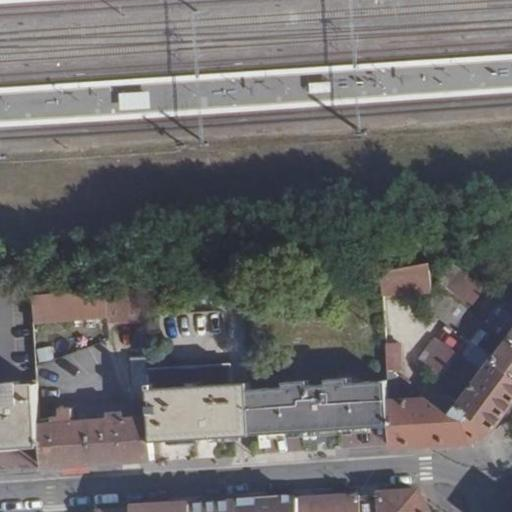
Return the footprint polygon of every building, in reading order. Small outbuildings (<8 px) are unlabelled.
[(511,248),(489,253),(511,269),(511,248)] [(432,285),(431,263),(381,273),(383,297),(433,294),(432,285)] [(454,283),(474,306),(491,291),(470,268),(454,283)] [(470,312),(432,285),(433,294),(434,314),(457,331),(467,317),(470,312)] [(144,289),(106,291),(108,319),(108,324),(147,322),(144,289)] [(106,291),(34,296),(35,323),(85,320),(95,320),(108,319),(106,291)] [(457,331),(479,348),(489,334),(467,317),(457,331)] [(440,375),(458,353),(438,337),(421,361),(440,375)] [(386,343),(388,368),(402,366),(401,342),(386,343)] [(511,371),(511,342),(498,361),(511,371)] [(501,426),(511,411),(511,371),(498,361),(479,348),(469,361),(486,373),(462,405),(496,430),(501,426)] [(446,392),(469,361),(458,353),(440,375),(434,384),(446,392)] [(44,470),(156,462),(154,444),(150,376),(149,359),(133,360),(137,423),(123,424),(121,418),(111,418),(112,425),(76,427),(75,415),(61,415),(61,422),(62,429),(42,429),(43,447),(44,470)] [(475,444),(496,430),(462,405),(454,416),(428,398),(411,397),(410,383),(388,368),(389,384),(392,430),(394,448),(475,444)] [(154,444),(253,438),(250,393),(250,386),(233,387),(232,371),(150,376),(154,444)] [(0,449),(43,447),(42,429),(42,423),(39,388),(23,389),(23,384),(8,385),(8,389),(0,389),(0,449)] [(253,438),(392,430),(389,384),(250,393),(253,438)] [(364,499),(364,511),(431,511),(420,495),(364,499)] [(364,511),(364,499),(344,500),(344,504),(321,505),(320,501),(304,502),(304,511),(364,511)] [(304,511),(304,502),(292,504),(292,507),(285,508),(281,504),(266,505),(266,511),(304,511)]
